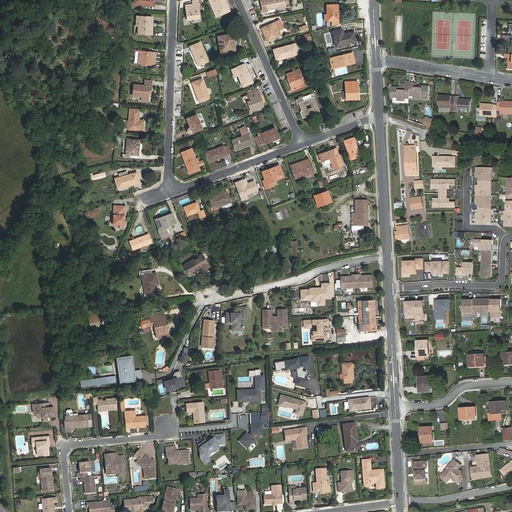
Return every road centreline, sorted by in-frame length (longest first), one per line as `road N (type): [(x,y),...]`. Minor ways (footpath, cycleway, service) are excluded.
road 1 (residential): [(167,192),(173,0)]
road 2 (residential): [(386,254),(205,296)]
road 3 (residential): [(167,426),(155,436),(66,447),(69,511)]
road 4 (residential): [(237,0),(301,145)]
road 5 (residential): [(505,238),(497,284),(388,288)]
road 6 (residential): [(301,145),(167,192)]
road 7 (tertiary): [(386,254),(379,116)]
road 8 (track): [(379,116),(511,143)]
road 9 (residential): [(395,405),(439,404),(460,388),(511,382)]
